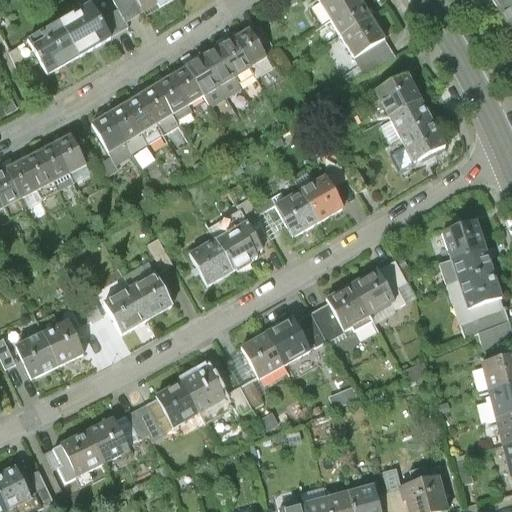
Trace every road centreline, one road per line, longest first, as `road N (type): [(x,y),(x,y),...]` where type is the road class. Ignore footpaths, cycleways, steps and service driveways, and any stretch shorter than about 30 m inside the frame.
road 1 (residential): [(507,149),(0,433)]
road 2 (residential): [(239,0),(0,146)]
road 3 (tertiary): [(507,149),(425,0)]
